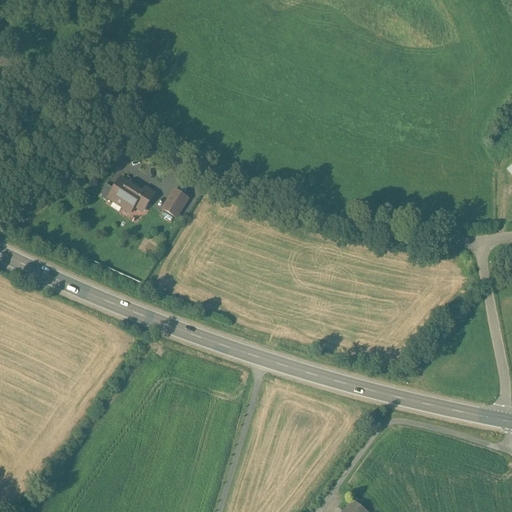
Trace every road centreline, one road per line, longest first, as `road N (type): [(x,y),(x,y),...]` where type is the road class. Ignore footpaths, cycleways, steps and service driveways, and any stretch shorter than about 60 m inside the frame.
road 1 (primary): [(0,253),(263,359),(511,422)]
road 2 (residential): [(0,46),(223,183),(414,238),(479,239)]
road 3 (residential): [(511,422),(479,239)]
